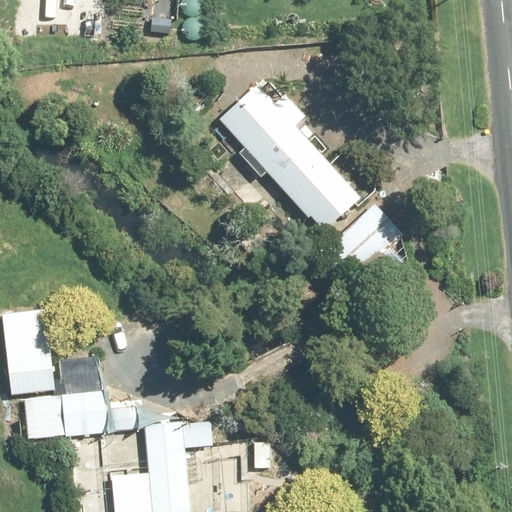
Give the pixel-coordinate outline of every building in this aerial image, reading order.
[(51,0),(50,0),(16,0),(20,2),(11,13),(28,27),(51,0)] [(267,76),(220,121),(327,233),(362,200),(297,132),(309,120),(267,76)] [(400,236),(371,206),(327,248),(357,278),(400,236)] [(51,312),(3,316),(9,397),(25,395),(57,393),(51,312)] [(28,438),(146,429),(142,375),(101,379),(102,389),(57,393),(25,395),(28,438)] [(187,511),(184,448),(213,446),(212,424),(146,427),(148,471),(113,473),(114,511),(187,511)]
